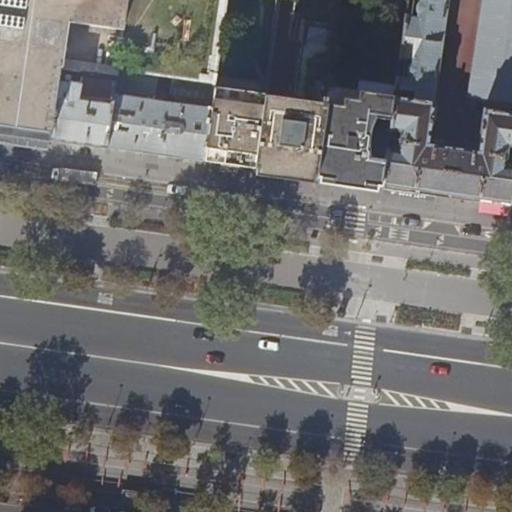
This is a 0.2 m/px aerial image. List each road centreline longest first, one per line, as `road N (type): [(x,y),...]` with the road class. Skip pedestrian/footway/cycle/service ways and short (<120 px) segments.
road 1 (primary): [(511,384),(0,310)]
road 2 (primary): [(0,378),(511,450)]
road 3 (residential): [(511,250),(0,178)]
